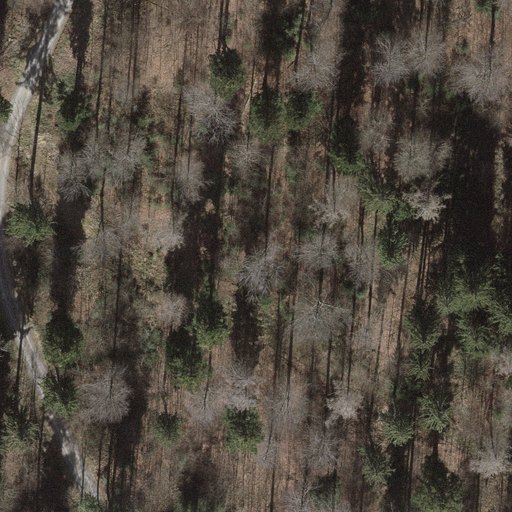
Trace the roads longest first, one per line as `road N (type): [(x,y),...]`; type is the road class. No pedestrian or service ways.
road 1 (track): [(0,243),(11,299),(98,511)]
road 2 (track): [(66,0),(12,128),(0,185)]
